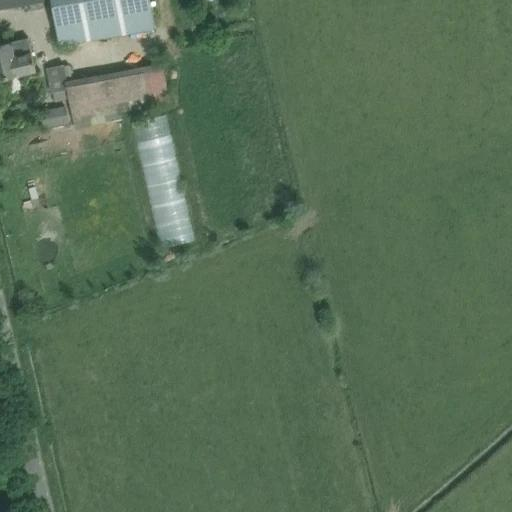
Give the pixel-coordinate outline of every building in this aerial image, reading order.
[(150,0),(0,0),(0,8),(48,0),(51,0),(60,44),(155,26),(150,0)] [(264,0),(240,5),(242,17),(267,12),(264,0)] [(0,43),(0,78),(37,70),(29,37),(0,43)] [(68,89),(53,92),(55,101),(70,98),(74,117),(74,120),(76,128),(98,124),(96,115),(120,111),(168,101),(162,68),(68,86),(68,89)] [(65,106),(41,110),(44,127),(68,122),(65,106)]
